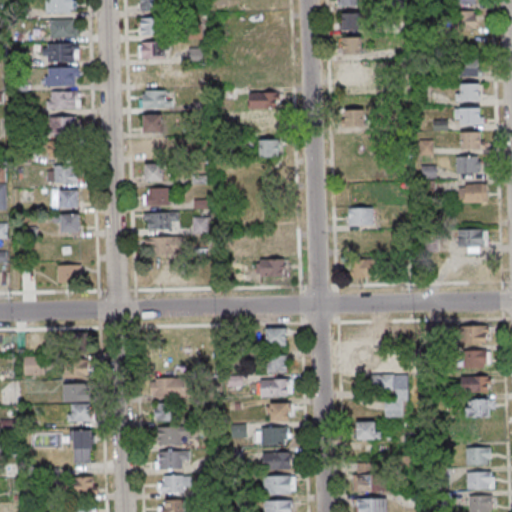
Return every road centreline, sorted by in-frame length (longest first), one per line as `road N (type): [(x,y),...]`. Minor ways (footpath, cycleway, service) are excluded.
road 1 (residential): [(126,511),(107,0)]
road 2 (residential): [(329,511),(310,0)]
road 3 (residential): [(511,301),(0,312)]
